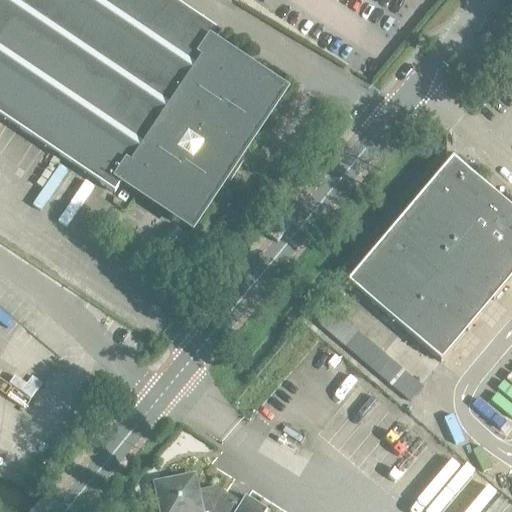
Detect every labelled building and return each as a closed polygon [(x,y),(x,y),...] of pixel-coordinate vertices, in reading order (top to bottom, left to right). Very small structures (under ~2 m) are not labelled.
[(0,0),(0,117),(113,194),(121,182),(189,228),(278,95),(210,49),(219,36),(165,0),(0,0)] [(349,58),(384,0),(286,0),(278,15),(349,58)] [(511,278),(511,212),(451,161),(346,284),(440,364),(511,278)] [(340,320),(328,335),(413,398),(424,382),(340,320)] [(264,511),(265,511),(244,498),(239,506),(214,489),(195,493),(193,480),(155,488),(159,511),(264,511)]
